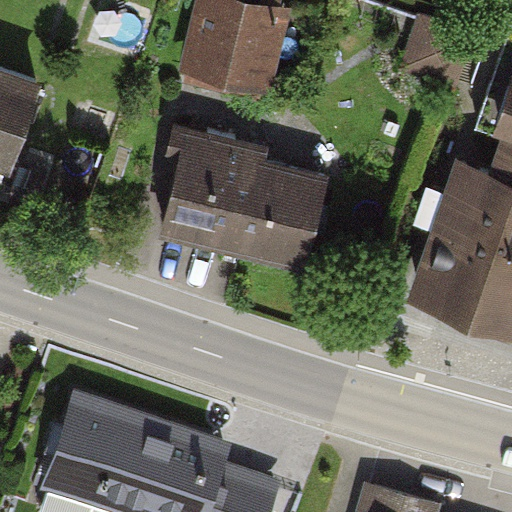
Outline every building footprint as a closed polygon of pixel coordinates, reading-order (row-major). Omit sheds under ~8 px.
[(260,0),(200,0),(184,72),(277,94),(297,8),(260,0)] [(456,70),(473,28),(426,10),(410,51),(456,70)] [(0,66),(0,177),(12,181),(44,81),(0,66)] [(511,94),(491,166),(449,154),(403,312),(511,343),(511,94)] [(194,131),(166,235),(311,273),(338,169),(194,131)] [(74,398),(46,487),(125,511),(271,511),(286,466),(74,398)] [(441,511),(443,508),(366,488),(359,511),(441,511)]
